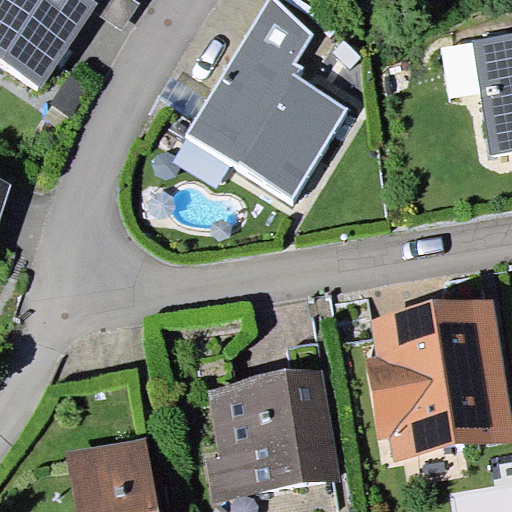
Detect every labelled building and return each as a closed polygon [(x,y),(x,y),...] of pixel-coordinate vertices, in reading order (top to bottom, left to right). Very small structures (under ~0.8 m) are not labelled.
[(104,13),(84,0),(0,0),(0,64),(49,99),(104,13)] [(319,58),(274,8),(194,148),(296,212),(358,111),(309,80),(319,58)] [(511,145),(511,42),(482,47),(497,148),(511,145)] [(0,253),(21,196),(0,189),(0,253)] [(511,396),(501,321),(376,339),(395,471),(511,453),(511,396)] [(331,385),(213,400),(226,503),(344,488),(331,385)] [(161,511),(152,450),(71,462),(78,511),(161,511)]
